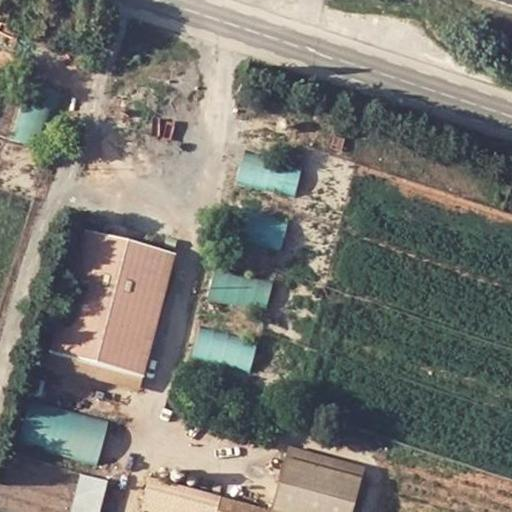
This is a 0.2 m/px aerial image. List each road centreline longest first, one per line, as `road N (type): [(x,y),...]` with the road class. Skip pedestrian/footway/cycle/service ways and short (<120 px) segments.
road 1 (tertiary): [(511,117),(159,0)]
road 2 (track): [(231,469),(251,469),(278,444),(312,435),(361,449),(372,466),(365,511)]
